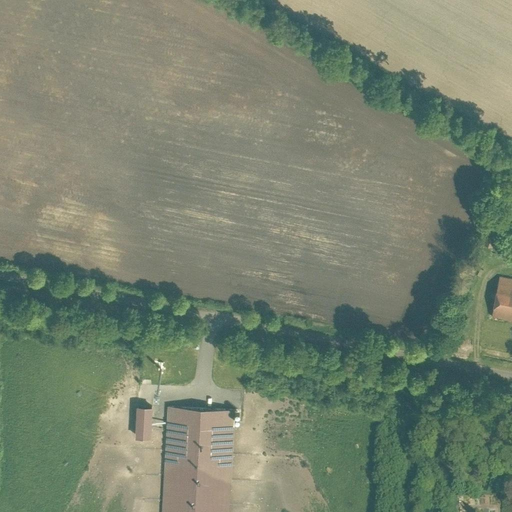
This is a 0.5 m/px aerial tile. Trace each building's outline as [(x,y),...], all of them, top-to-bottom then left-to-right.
[(499,218),(487,215),(481,240),(500,245),(504,232),(496,230),(499,218)] [(479,264),(467,260),(462,279),(473,282),(479,264)] [(511,276),(499,274),(492,315),(511,318),(511,276)] [(155,403),(139,402),(136,435),(152,437),(155,403)] [(231,511),(236,407),(168,404),(162,511),(231,511)]
